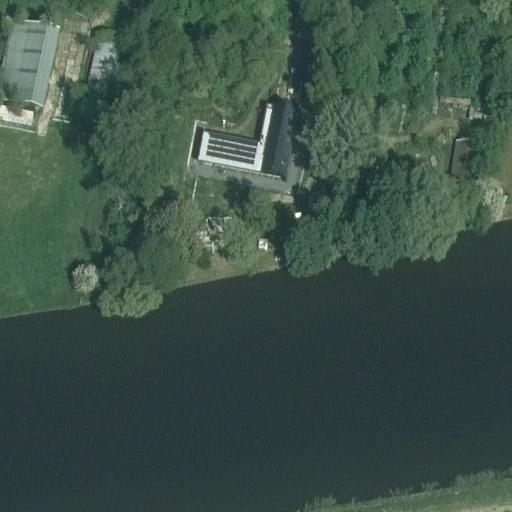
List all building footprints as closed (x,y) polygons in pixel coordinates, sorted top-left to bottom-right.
[(0,102),(43,111),(58,30),(11,21),(0,76),(0,102)] [(86,96),(120,103),(132,49),(98,41),(86,96)] [(286,184),(299,115),(297,115),(296,118),(266,112),(261,139),(265,139),(263,149),(259,148),(218,140),(213,166),(284,179),(284,184),(286,184)] [(450,183),(475,187),(481,147),(456,144),(450,183)] [(148,205),(189,218),(195,198),(154,185),(148,205)]
